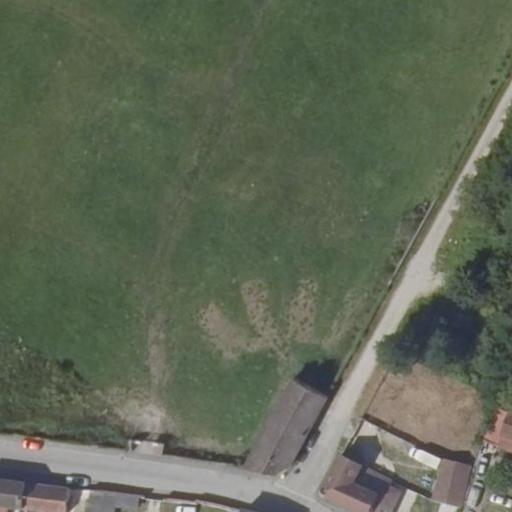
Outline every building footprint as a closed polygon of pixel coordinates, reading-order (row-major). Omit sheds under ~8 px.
[(291,374),(245,464),(281,469),(289,464),(328,395),(291,374)] [(398,479),(345,456),(327,493),(371,511),(397,511),(407,489),(396,485),(398,479)] [(0,511),(4,511),(75,511),(80,489),(0,479),(0,511)] [(137,511),(139,496),(81,490),(79,511),(109,511),(110,508),(137,511)] [(453,511),(458,501),(439,494),(433,511),(453,511)] [(254,511),(194,497),(193,500),(190,511),(254,511)]
